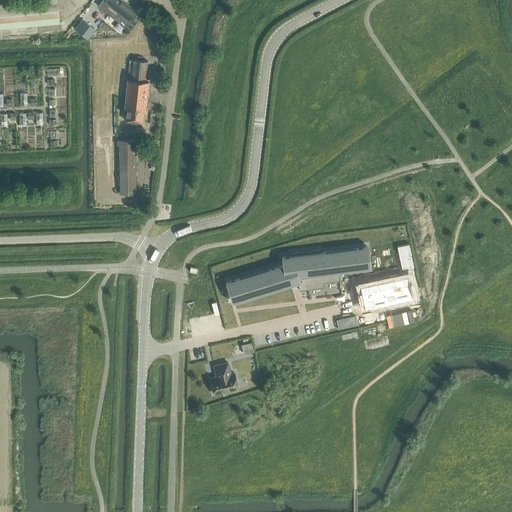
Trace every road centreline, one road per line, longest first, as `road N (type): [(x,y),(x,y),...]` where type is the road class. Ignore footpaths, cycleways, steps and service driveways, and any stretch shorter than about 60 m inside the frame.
road 1 (tertiary): [(155,250),(170,236),(229,216),(246,195),(267,52),(282,31),(337,0)]
road 2 (tertiary): [(137,511),(155,250)]
road 3 (unknown): [(119,266),(107,511)]
road 4 (unclassified): [(0,242),(122,237),(155,250)]
